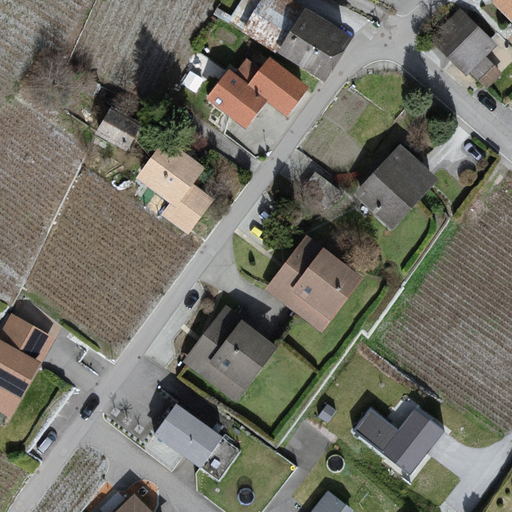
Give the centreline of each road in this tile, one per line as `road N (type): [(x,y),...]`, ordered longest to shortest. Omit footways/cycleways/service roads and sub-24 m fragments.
road 1 (unclassified): [(21,511),(285,136),(391,20)]
road 2 (unclassified): [(391,20),(511,135)]
